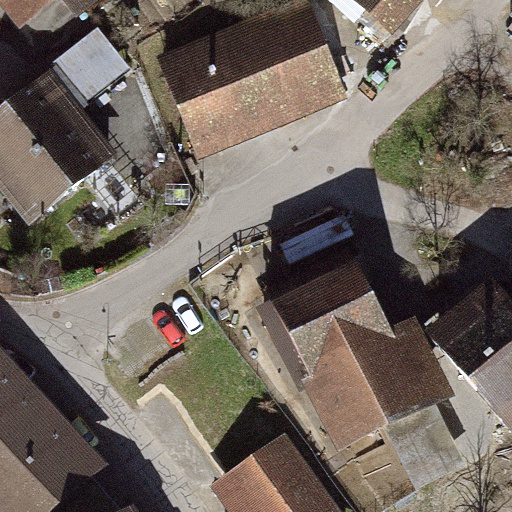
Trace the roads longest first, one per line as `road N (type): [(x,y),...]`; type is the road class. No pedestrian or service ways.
road 1 (residential): [(52,338),(314,174),(473,24),(487,0)]
road 2 (residential): [(185,511),(52,338)]
